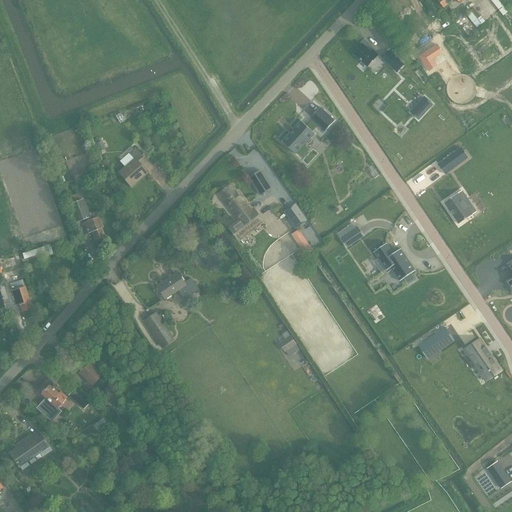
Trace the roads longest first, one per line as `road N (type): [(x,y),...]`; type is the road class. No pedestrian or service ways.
road 1 (unclassified): [(0,383),(309,56)]
road 2 (residential): [(309,56),(511,351)]
